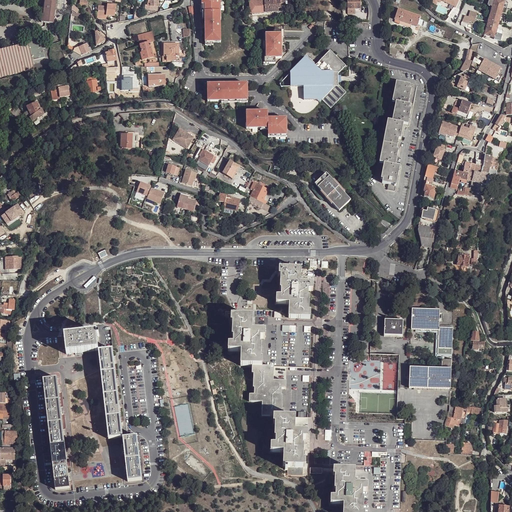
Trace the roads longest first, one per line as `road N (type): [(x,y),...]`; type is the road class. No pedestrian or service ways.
road 1 (residential): [(30,371),(27,335),(40,307),(116,260),(174,251),(359,251)]
road 2 (track): [(146,253),(202,352),(217,421),(243,465),(302,491),(316,511)]
road 3 (residential): [(505,52),(511,61),(498,113),(479,148),(458,154),(426,270),(416,276),(391,269),(382,261),(383,244)]
road 4 (residential): [(383,244),(406,220),(432,87),(424,72),(379,55),(373,0)]
road 5 (residential): [(112,112),(174,110),(230,141),(301,197)]
road 6 (unclassified): [(19,107),(32,85),(109,42),(127,23),(188,3)]
road 7 (residential): [(161,181),(202,194),(205,229),(224,238),(301,197)]
